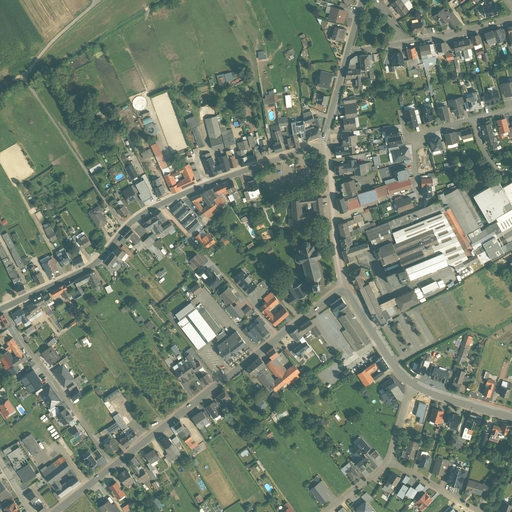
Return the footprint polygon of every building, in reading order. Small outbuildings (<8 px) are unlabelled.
[(398,0),(392,5),(397,11),(404,6),(399,0),(398,0)] [(486,7),(483,8),(485,18),(497,15),(495,5),(494,6),(486,7)] [(404,6),(397,11),(402,17),(409,12),(404,6)] [(345,12),(332,8),(330,13),(332,14),(330,18),(334,19),(333,21),(343,24),(345,18),(343,17),(345,12)] [(448,11),(445,13),(443,10),(438,13),(441,17),(437,19),(442,26),(449,21),(446,17),(451,14),(448,11)] [(451,14),(446,17),(449,21),(454,28),(460,23),(453,13),(451,14)] [(421,24),(419,25),(418,24),(412,25),(413,33),(423,32),(422,27),(422,24),(421,24)] [(346,31),(335,28),(333,36),(335,36),(334,40),(343,43),(346,31)] [(500,29),(493,32),(492,31),(494,37),(497,43),(503,41),(502,40),(505,39),(504,35),(502,36),(501,31),(500,29)] [(489,33),(482,35),(486,49),(493,47),(491,39),(489,33)] [(478,36),(471,38),(472,38),(472,40),(474,46),(476,46),(481,44),(478,36)] [(469,40),(461,42),(463,51),(466,50),(471,49),(469,41),(469,40)] [(461,42),(453,44),(455,53),(459,52),(463,51),(461,42)] [(445,43),(437,45),(438,53),(444,52),(448,51),(447,47),(446,47),(445,43)] [(430,46),(419,48),(421,56),(431,54),(430,46)] [(415,49),(407,50),(409,60),(416,59),(417,59),(415,49)] [(296,59),(293,51),(287,53),(291,61),(296,59)] [(401,53),(393,55),(394,60),(392,60),(393,67),(404,65),(403,62),(401,53)] [(431,54),(421,56),(421,60),(422,61),(423,64),(424,68),(428,67),(436,65),(436,62),(435,58),(432,59),(431,54)] [(368,56),(360,57),(360,64),(361,71),(365,70),(367,70),(369,70),(370,70),(369,65),(369,62),(368,56)] [(356,57),(351,61),(349,66),(354,66),(354,65),(356,65),(356,64),(360,64),(360,57),(356,57)] [(416,59),(409,60),(409,61),(410,61),(411,67),(417,66),(418,66),(416,59)] [(356,71),(348,71),(346,80),(356,79),(361,79),(360,76),(358,76),(358,75),(356,75),(356,71)] [(428,71),(425,71),(431,97),(434,96),(428,71)] [(390,73),(385,74),(387,81),(396,79),(395,72),(390,73)] [(331,80),(325,78),(326,74),(321,73),(320,77),(321,77),(318,86),(319,87),(322,88),(323,88),(328,89),(331,80)] [(228,82),(221,84),(222,92),(229,91),(228,82)] [(509,83),(502,85),(505,94),(504,94),(505,97),(511,95),(509,83)] [(497,91),(493,92),(488,93),(489,95),(491,104),(491,105),(496,104),(496,103),(500,102),(497,91)] [(477,92),(473,94),(474,97),(466,99),(467,103),(469,111),(470,111),(474,110),(477,109),(481,108),(480,102),(477,92)] [(265,110),(276,107),(274,95),(265,97),(266,100),(263,100),(265,110)] [(328,97),(320,95),(319,97),(318,97),(316,104),(325,106),(328,97)] [(355,98),(350,98),(350,101),(344,102),(344,106),(356,104),(355,98)] [(452,102),(453,108),(455,115),(463,113),(461,106),(459,100),(452,102)] [(446,107),(438,109),(441,120),(449,118),(446,107)] [(357,108),(345,109),(346,119),(354,118),(357,118),(356,110),(358,109),(358,108),(357,108)] [(431,109),(427,110),(427,109),(425,108),(422,109),(421,111),(422,116),(424,122),(426,121),(433,119),(431,109)] [(303,112),(304,119),(312,116),(310,110),(303,112)] [(409,128),(418,126),(417,125),(415,116),(414,110),(409,111),(409,112),(405,113),(409,128)] [(280,114),(277,115),(279,125),(279,127),(288,126),(287,118),(281,119),(280,114)] [(217,117),(220,129),(226,128),(224,123),(223,123),(221,115),(217,116),(217,117)] [(312,116),(304,119),(304,126),(308,124),(315,122),(312,116)] [(151,117),(142,121),(144,126),(153,123),(151,117)] [(188,120),(191,130),(197,127),(199,127),(196,117),(188,120)] [(217,117),(205,120),(209,136),(220,133),(221,133),(220,129),(217,117)] [(346,119),(343,120),(345,129),(345,130),(350,129),(356,128),(354,118),(346,119)] [(505,120),(497,122),(500,134),(508,132),(509,132),(508,129),(505,120)] [(300,122),(291,124),(293,136),(296,135),(300,134),(302,139),(306,138),(305,133),(304,126),(300,126),(300,122)] [(156,124),(145,127),(147,136),(159,132),(156,124)] [(484,126),(481,127),(484,139),(486,145),(489,145),(494,143),(496,143),(495,141),(496,140),(495,139),(495,138),(494,137),(494,136),(493,136),(494,134),(493,133),(492,130),(492,129),(491,128),(492,127),(491,126),(490,124),(489,125),(484,126)] [(204,147),(197,127),(191,130),(199,149),(204,147)] [(310,132),(305,133),(306,138),(306,143),(319,138),(321,135),(319,129),(318,128),(318,129),(310,132)] [(399,137),(398,129),(392,130),(385,131),(387,139),(388,139),(399,137)] [(470,129),(466,130),(466,131),(461,132),(463,140),(472,138),(470,129)] [(222,134),(223,140),(226,139),(226,136),(232,135),(232,138),(234,138),(232,130),(225,132),(226,133),(222,134)] [(277,132),(272,133),(275,143),(280,142),(279,138),(277,132)] [(454,133),(445,135),(447,145),(457,143),(457,142),(455,134),(454,133)] [(226,139),(223,140),(225,147),(229,146),(235,144),(234,138),(232,138),(232,135),(226,136),(226,139)] [(293,136),(290,136),(290,139),(293,149),(299,147),(299,145),(296,135),(293,136)] [(221,136),(210,139),(212,150),(224,148),(221,136)] [(356,137),(342,138),(343,147),(344,147),(354,146),(355,146),(354,137),(356,137)] [(400,137),(399,137),(388,139),(390,146),(396,145),(401,144),(400,137)] [(430,140),(433,152),(440,150),(442,149),(441,143),(439,138),(436,139),(436,138),(433,139),(433,140),(430,140)] [(290,139),(284,140),(286,150),(293,149),(290,139)] [(244,142),(238,144),(241,152),(243,151),(247,150),(244,142)] [(280,142),(275,143),(276,145),(273,146),(275,153),(283,151),(280,142)] [(157,145),(151,147),(165,178),(171,176),(157,145)] [(263,147),(261,148),(262,156),(269,155),(268,146),(263,147)] [(354,146),(344,147),(344,155),(355,154),(354,151),(354,146)] [(343,147),(335,148),(336,156),(344,155),(344,147),(343,147)] [(404,161),(410,159),(408,149),(399,151),(392,153),(392,154),(394,163),(404,161)] [(152,156),(149,151),(141,155),(144,160),(152,156)] [(227,157),(219,158),(221,166),(215,169),(211,158),(204,161),(210,177),(210,178),(230,170),(227,157)] [(232,157),(227,158),(230,168),(237,167),(234,157),(232,157)] [(349,166),(343,166),(343,172),(355,171),(355,165),(354,165),(353,161),(349,161),(349,166)] [(99,163),(88,169),(92,176),(103,170),(99,163)] [(360,164),(355,165),(355,171),(356,176),(365,175),(364,164),(360,164)] [(138,177),(132,166),(125,169),(131,181),(138,177)] [(343,166),(335,167),(335,175),(343,174),(343,172),(343,166)] [(181,168),(170,173),(171,176),(172,176),(176,174),(176,173),(182,170),(181,168)] [(185,180),(182,182),(183,183),(180,184),(182,190),(196,184),(189,168),(182,171),(184,176),(185,180)] [(397,178),(398,182),(409,179),(408,176),(409,176),(407,168),(395,172),(397,178)] [(398,182),(387,186),(389,194),(411,187),(409,179),(398,182)] [(432,179),(421,180),(422,187),(431,187),(432,186),(432,179)] [(151,195),(149,190),(144,180),(135,185),(138,190),(141,195),(139,196),(143,203),(152,198),(151,195)] [(173,181),(167,184),(172,194),(179,192),(176,186),(173,181)] [(256,181),(248,183),(251,192),(259,189),(256,181)] [(352,181),(341,184),(342,184),(341,184),(341,185),(341,187),(342,188),(343,188),(341,189),(341,190),(341,192),(342,192),(343,193),(342,194),(343,196),(344,196),(344,198),(361,193),(358,184),(355,185),(354,181),(352,181)] [(232,182),(225,185),(227,190),(229,194),(232,192),(236,190),(232,182)] [(478,193),(473,197),(488,222),(496,218),(511,208),(511,206),(502,188),(498,182),(478,193)] [(511,182),(502,188),(511,206),(511,182)] [(224,184),(217,187),(221,193),(222,193),(225,192),(227,190),(225,185),(224,184)] [(441,202),(432,205),(436,216),(443,214),(467,258),(462,261),(465,267),(473,263),(474,264),(474,263),(475,263),(475,262),(479,260),(500,248),(501,247),(511,240),(511,208),(496,218),(498,222),(485,229),(480,220),(460,184),(443,193),(443,194),(438,196),(441,202)] [(138,190),(135,188),(134,186),(131,188),(136,197),(139,196),(141,195),(138,190)] [(161,186),(155,189),(158,197),(165,194),(162,186),(161,186)] [(386,186),(375,189),(378,199),(389,195),(389,194),(387,186),(386,186)] [(217,187),(207,191),(214,200),(219,197),(218,195),(222,193),(221,193),(217,187)] [(431,187),(422,187),(422,191),(422,195),(423,195),(423,198),(431,197),(431,193),(431,192),(431,187)] [(131,188),(123,193),(129,203),(137,199),(136,197),(131,188)] [(251,192),(249,193),(251,199),(258,197),(257,195),(260,194),(259,189),(251,192)] [(375,189),(357,194),(359,199),(361,206),(378,201),(378,199),(375,189)] [(215,203),(207,192),(200,195),(204,199),(209,206),(209,207),(215,203)] [(190,200),(193,204),(199,211),(202,209),(197,203),(199,201),(197,197),(190,200)] [(219,197),(214,200),(220,208),(225,205),(219,197)] [(312,211),(312,212),(309,213),(310,219),(324,217),(323,206),(322,202),(321,197),(300,200),(301,204),(307,203),(308,211),(312,211)] [(348,202),(347,198),(336,201),(338,207),(345,205),(349,204),(348,202)] [(403,200),(395,204),(396,204),(397,208),(398,208),(399,212),(398,212),(398,213),(413,207),(410,198),(403,200)] [(359,199),(348,202),(349,204),(351,211),(361,207),(361,206),(359,199)] [(309,213),(302,214),(301,204),(300,200),(291,201),(293,219),(293,226),(306,225),(305,221),(310,220),(310,219),(309,213)] [(215,203),(209,207),(209,206),(203,211),(202,211),(206,216),(208,219),(216,213),(214,210),(218,207),(215,203)] [(171,212),(175,216),(183,209),(183,208),(179,204),(171,212)] [(421,209),(415,212),(419,223),(436,216),(432,205),(427,207),(422,209),(421,209)] [(99,207),(93,211),(94,213),(90,215),(99,228),(107,223),(100,213),(102,212),(99,207)] [(117,211),(122,218),(128,214),(124,207),(120,209),(117,211)] [(183,209),(175,216),(177,219),(178,218),(181,222),(189,214),(187,211),(186,211),(183,209)] [(415,212),(409,214),(414,225),(419,223),(415,212)] [(161,213),(154,218),(157,222),(156,223),(158,226),(159,226),(166,221),(161,213)] [(184,226),(186,228),(195,220),(192,217),(189,214),(181,222),(184,225),(184,226)] [(409,214),(398,218),(402,229),(414,225),(409,214)] [(154,218),(143,225),(148,232),(150,230),(153,228),(155,230),(159,227),(159,226),(158,226),(156,223),(157,222),(154,218)] [(354,221),(348,223),(349,226),(363,222),(361,218),(354,221)] [(398,218),(387,222),(392,233),(402,229),(398,218)] [(186,228),(191,234),(195,229),(197,231),(201,227),(195,220),(186,228)] [(347,223),(338,225),(342,239),(350,236),(350,235),(347,223)] [(372,229),(370,229),(374,240),(388,235),(384,224),(375,227),(372,228),(372,229)] [(50,227),(45,231),(48,236),(54,233),(50,227)] [(159,227),(155,230),(156,233),(158,235),(163,232),(159,227)] [(358,230),(350,233),(351,235),(351,237),(363,232),(367,231),(365,227),(357,229),(358,230)] [(163,232),(158,235),(161,238),(168,233),(171,232),(168,228),(163,232)] [(374,250),(377,259),(380,258),(382,265),(398,259),(421,249),(438,243),(432,228),(392,245),(391,243),(374,250)] [(54,233),(48,236),(52,242),(57,239),(54,233)] [(21,260),(15,248),(7,234),(2,237),(10,251),(9,251),(19,270),(24,267),(21,261),(21,260)] [(77,240),(77,241),(78,242),(83,249),(87,247),(86,245),(90,243),(85,235),(77,240)] [(135,235),(131,238),(136,245),(141,241),(135,235)] [(222,239),(226,245),(230,242),(226,236),(222,239)] [(156,243),(150,237),(147,240),(152,246),(156,243)] [(208,240),(202,245),(206,250),(215,242),(211,237),(208,240)] [(350,237),(340,240),(342,248),(349,246),(352,245),(351,243),(352,242),(350,237)] [(128,241),(124,238),(120,243),(124,246),(124,245),(128,241)] [(152,246),(147,240),(143,243),(144,244),(148,250),(152,246)] [(511,240),(501,247),(504,253),(511,248),(511,240)] [(136,245),(134,247),(137,250),(144,244),(143,243),(141,241),(136,245)] [(317,249),(314,250),(314,246),(314,245),(313,245),(310,246),(309,243),(310,243),(310,242),(309,243),(307,242),(307,241),(306,241),(306,242),(303,242),(302,242),(303,243),(301,245),(300,243),(296,243),(297,244),(292,245),(294,251),(295,251),(297,253),(296,254),(297,255),(295,257),(294,257),(294,258),(295,258),(296,260),(295,261),(295,262),(296,261),(297,262),(299,262),(298,263),(299,264),(300,263),(302,262),(307,280),(311,282),(312,283),(312,284),(310,286),(313,288),(313,289),(319,287),(319,285),(320,285),(320,284),(320,283),(319,282),(318,283),(318,281),(321,276),(317,258),(319,258),(320,258),(320,257),(321,255),(322,255),(322,254),(321,254),(321,251),(322,251),(321,250),(320,251),(318,249),(318,248),(317,248),(317,249)] [(343,251),(342,252),(346,264),(351,262),(352,261),(351,256),(368,249),(368,248),(367,243),(359,246),(350,249),(343,251)] [(126,253),(118,248),(114,254),(118,258),(121,260),(125,254),(126,253)] [(504,253),(500,248),(479,260),(482,265),(491,260),(492,260),(504,253)] [(421,249),(398,259),(402,269),(405,268),(425,259),(421,249)] [(66,254),(65,252),(57,257),(63,267),(71,262),(69,258),(66,254)] [(425,259),(405,268),(409,279),(447,264),(442,252),(425,259)] [(112,253),(104,263),(108,265),(107,266),(109,268),(110,267),(111,268),(111,267),(116,261),(118,258),(114,254),(112,253)] [(57,263),(53,256),(49,259),(50,261),(51,260),(54,265),(57,263)] [(203,262),(197,256),(190,262),(192,265),(193,264),(197,268),(203,262)] [(8,258),(2,261),(6,269),(12,266),(8,258)] [(124,262),(118,258),(116,261),(121,264),(127,270),(129,268),(124,262)] [(77,259),(71,262),(72,262),(76,269),(81,267),(77,259)] [(50,261),(42,265),(45,269),(45,270),(47,273),(47,274),(47,275),(49,275),(50,274),(50,273),(52,272),(53,271),(54,271),(56,270),(56,269),(54,265),(51,260),(50,261)] [(121,264),(116,261),(111,267),(114,269),(117,265),(121,264)] [(465,267),(462,261),(454,265),(454,267),(457,272),(465,267)] [(16,271),(13,265),(12,266),(6,269),(9,276),(10,275),(11,279),(18,276),(16,271)] [(203,268),(196,273),(200,277),(201,276),(204,274),(206,271),(203,268)] [(402,269),(387,275),(391,287),(409,279),(405,268),(402,269)] [(361,269),(349,274),(356,289),(359,288),(364,285),(361,278),(365,276),(361,269)] [(206,271),(204,274),(201,276),(208,284),(210,287),(211,287),(213,289),(221,282),(214,274),(213,275),(208,270),(206,271)] [(234,279),(249,294),(256,287),(242,272),(234,279)] [(94,273),(84,277),(87,282),(89,281),(94,290),(100,286),(94,273)] [(33,277),(37,285),(44,281),(40,274),(37,275),(33,277)] [(288,286),(292,283),(291,281),(287,275),(283,278),(288,286)] [(78,281),(74,283),(77,288),(83,285),(81,279),(78,281)] [(279,290),(272,279),(269,281),(271,284),(267,287),(268,288),(273,294),(279,290)] [(436,281),(421,288),(422,290),(424,294),(438,287),(437,283),(436,283),(436,281)] [(266,290),(268,288),(263,282),(260,284),(266,290)] [(77,288),(74,283),(67,288),(75,301),(82,296),(77,288)] [(295,287),(292,289),(296,295),(299,299),(308,294),(304,287),(302,283),(301,283),(295,287)] [(364,285),(359,288),(370,311),(379,307),(379,305),(369,283),(364,285)] [(18,287),(16,288),(19,296),(26,292),(22,285),(18,287)] [(202,290),(198,285),(191,290),(195,295),(202,290)] [(72,297),(64,286),(58,289),(61,294),(61,293),(66,300),(72,297)] [(58,289),(51,293),(54,298),(61,294),(58,289)] [(228,289),(220,296),(229,306),(233,302),(236,299),(231,293),(231,292),(228,289)] [(414,292),(395,300),(397,304),(400,310),(419,302),(414,292)] [(48,294),(43,298),(46,304),(47,305),(52,302),(48,294)] [(291,298),(288,300),(291,304),(299,299),(296,295),(291,298)] [(42,296),(36,299),(40,307),(46,304),(43,298),(42,296)] [(274,296),(267,303),(271,308),(279,301),(274,296)] [(341,298),(331,306),(335,312),(338,309),(345,304),(341,298)] [(395,298),(379,305),(379,307),(381,311),(385,309),(386,309),(391,306),(397,304),(395,300),(395,298)] [(63,302),(56,307),(58,310),(62,308),(65,306),(63,302)] [(35,303),(27,308),(28,310),(33,317),(40,312),(38,308),(35,303)] [(180,321),(196,309),(191,303),(175,315),(180,321)] [(267,303),(260,309),(264,314),(268,310),(271,308),(267,303)] [(237,306),(234,309),(231,305),(230,307),(229,306),(227,308),(227,309),(235,318),(238,316),(239,318),(244,314),(237,306)] [(355,317),(354,315),(353,315),(346,306),(340,311),(341,312),(343,315),(345,319),(341,322),(346,330),(355,343),(354,344),(358,349),(358,350),(370,342),(365,334),(354,318),(355,317)] [(386,309),(385,309),(387,313),(390,318),(391,317),(396,314),(391,306),(386,309)] [(253,312),(249,307),(244,312),(248,317),(253,312)] [(379,307),(370,311),(372,316),(379,312),(381,311),(379,307)] [(216,336),(196,309),(180,321),(177,323),(198,350),(206,344),(208,344),(208,342),(216,336)] [(23,313),(21,310),(11,316),(17,325),(21,322),(23,325),(29,321),(28,320),(23,313)] [(28,310),(23,313),(28,320),(33,317),(28,310)] [(274,317),(268,310),(264,314),(270,321),(274,317)] [(222,332),(206,311),(201,315),(216,336),(215,336),(219,341),(217,342),(219,345),(228,338),(223,331),(222,332)] [(372,316),(371,317),(376,325),(378,324),(384,320),(382,317),(379,312),(372,316)] [(284,318),(279,313),(274,317),(270,321),(275,326),(284,318)] [(390,318),(387,313),(382,317),(387,323),(393,320),(391,317),(390,318)] [(8,324),(4,315),(0,316),(0,323),(3,329),(9,326),(8,324)] [(259,317),(255,320),(258,324),(260,323),(262,325),(265,323),(259,317)] [(315,326),(310,320),(300,327),(304,333),(310,329),(315,326)] [(154,327),(150,322),(145,325),(149,330),(154,327)] [(262,325),(260,323),(258,324),(254,328),(262,337),(268,332),(262,325)] [(315,326),(310,329),(316,337),(320,334),(315,326)] [(32,327),(25,332),(28,337),(35,332),(32,327)] [(246,328),(242,331),(248,338),(251,336),(248,333),(249,332),(246,328)] [(262,337),(254,328),(249,332),(248,333),(251,336),(256,342),(262,337)] [(302,337),(297,329),(290,334),(296,342),(300,339),(302,337)] [(355,343),(346,330),(342,333),(355,352),(358,349),(354,344),(355,343)] [(246,344),(236,332),(233,335),(238,341),(242,347),(246,344)] [(467,334),(455,366),(460,368),(462,364),(462,365),(473,336),(467,334)] [(219,345),(218,347),(221,351),(229,345),(230,347),(238,341),(233,335),(228,338),(219,345)] [(6,336),(0,339),(0,340),(1,343),(0,343),(2,347),(3,346),(7,344),(6,343),(9,341),(6,336)] [(302,337),(300,339),(303,343),(299,346),(293,350),(297,355),(300,353),(303,351),(305,349),(309,347),(309,346),(302,337)] [(9,341),(6,343),(7,344),(3,346),(7,352),(12,349),(17,345),(12,339),(9,341)] [(57,343),(54,339),(48,344),(51,347),(56,343),(57,343)] [(221,351),(219,353),(225,360),(242,347),(238,341),(230,347),(229,345),(221,351)] [(180,352),(175,346),(170,349),(176,356),(180,352)] [(18,348),(14,351),(18,357),(22,354),(18,348)] [(59,359),(51,348),(42,354),(50,366),(59,359)] [(279,355),(273,348),(267,353),(272,359),(273,360),(275,357),(278,355),(279,355)] [(13,360),(7,352),(4,354),(2,355),(4,358),(1,360),(6,367),(4,369),(7,372),(17,365),(13,360)] [(18,357),(13,360),(17,365),(26,360),(22,354),(18,357)] [(370,362),(378,358),(376,354),(368,359),(370,362)] [(196,365),(189,355),(185,358),(188,363),(192,368),(196,365)] [(279,362),(275,357),(273,360),(272,359),(269,362),(273,367),(281,376),(286,371),(279,362)] [(266,365),(260,358),(253,364),(258,370),(262,368),(266,365)] [(389,368),(382,358),(376,362),(378,365),(378,366),(382,372),(383,372),(389,368)] [(66,359),(59,364),(61,367),(63,365),(68,362),(66,359)] [(376,362),(365,369),(368,373),(375,368),(378,365),(376,362)] [(192,368),(188,363),(185,364),(192,374),(195,372),(192,368)] [(196,365),(192,368),(196,372),(202,367),(199,363),(196,365)] [(192,374),(185,364),(175,372),(183,383),(186,381),(185,379),(192,374)] [(258,370),(253,364),(246,369),(252,376),(257,372),(258,370)] [(17,365),(7,372),(11,378),(21,371),(17,365)] [(53,373),(58,380),(69,373),(63,365),(61,367),(53,373)] [(286,371),(281,376),(286,383),(299,371),(294,365),(286,371)] [(423,366),(418,365),(415,373),(424,375),(426,368),(426,367),(423,366)] [(202,367),(196,372),(200,378),(206,374),(202,367)] [(281,376),(273,367),(270,369),(278,378),(281,376)] [(264,371),(262,368),(258,370),(270,385),(274,381),(267,372),(264,371)] [(435,368),(434,368),(433,373),(431,378),(436,379),(442,380),(442,381),(446,382),(447,378),(449,373),(435,368)] [(368,373),(365,369),(358,375),(365,386),(373,381),(372,379),(368,373)] [(465,371),(457,369),(452,384),(460,387),(465,371)] [(270,385),(258,370),(257,372),(259,375),(258,376),(267,388),(266,388),(270,392),(273,389),(270,385)] [(33,371),(21,380),(26,386),(38,378),(33,371)] [(382,372),(372,379),(373,381),(374,383),(385,375),(383,372),(382,372)] [(74,381),(69,373),(58,380),(64,388),(72,383),(74,381)] [(206,374),(200,378),(205,385),(212,381),(206,374)] [(274,381),(270,385),(273,389),(275,391),(280,388),(286,383),(281,376),(278,378),(274,381)] [(74,381),(72,383),(74,386),(76,385),(82,380),(79,377),(74,381)] [(38,378),(26,386),(30,393),(43,385),(38,378)] [(392,379),(381,387),(385,392),(389,389),(390,390),(396,386),(392,379)] [(78,388),(76,385),(74,386),(68,390),(70,393),(76,389),(78,388)] [(506,388),(501,386),(499,391),(501,391),(499,395),(508,398),(510,390),(506,388)] [(39,394),(45,402),(55,395),(50,387),(43,392),(39,394)] [(488,388),(485,387),(482,395),(489,397),(492,390),(488,388)] [(266,388),(262,392),(265,396),(270,392),(266,388)] [(70,393),(69,394),(74,401),(82,396),(76,389),(70,393)] [(385,392),(381,395),(383,399),(382,399),(384,403),(386,402),(388,406),(396,400),(390,390),(389,389),(385,392)] [(118,390),(104,400),(106,403),(120,393),(118,390)] [(225,390),(222,392),(222,393),(217,397),(218,397),(222,403),(230,397),(227,393),(225,390)] [(279,395),(276,392),(272,396),(275,401),(280,397),(279,395)] [(60,402),(55,395),(45,402),(50,409),(54,406),(60,402)] [(222,403),(218,397),(214,399),(220,407),(222,410),(226,407),(224,405),(222,403)] [(263,401),(256,405),(260,411),(267,406),(263,401)] [(14,411),(7,402),(0,406),(0,407),(2,411),(3,411),(5,415),(7,414),(7,415),(14,411)] [(218,409),(213,403),(206,408),(214,418),(219,415),(219,413),(220,412),(218,409)] [(419,423),(422,424),(427,407),(425,407),(426,405),(419,403),(415,416),(420,418),(419,423)] [(115,416),(108,406),(106,407),(113,417),(115,416)] [(61,413),(57,408),(56,409),(50,413),(53,418),(57,416),(61,413)] [(443,412),(433,409),(430,420),(438,422),(440,423),(441,418),(443,412)] [(61,413),(57,416),(63,425),(72,419),(70,416),(71,416),(68,412),(67,413),(65,410),(61,413)] [(5,415),(3,411),(2,411),(0,412),(0,413),(4,421),(9,418),(7,415),(7,414),(5,415)] [(202,413),(200,415),(200,414),(199,414),(195,417),(195,418),(193,420),(199,429),(209,422),(206,418),(202,413)] [(455,414),(451,413),(451,414),(449,414),(449,416),(447,422),(446,424),(455,427),(456,427),(458,422),(459,417),(454,415),(455,414)] [(113,417),(116,422),(121,419),(118,414),(115,416),(113,417)] [(482,418),(469,414),(465,428),(473,430),(475,422),(480,424),(482,418)] [(441,418),(440,423),(438,422),(436,426),(442,428),(444,421),(445,419),(441,418)] [(133,431),(129,434),(126,429),(127,428),(121,419),(116,422),(117,423),(120,428),(123,432),(131,443),(138,438),(133,431)] [(180,422),(174,426),(178,433),(185,428),(180,422)] [(117,423),(106,430),(108,433),(109,435),(118,429),(120,428),(117,423)] [(501,429),(494,426),(491,435),(499,438),(499,437),(500,433),(507,435),(509,430),(510,427),(503,424),(501,429)] [(78,432),(75,427),(70,431),(74,435),(78,432)] [(185,428),(178,433),(183,439),(189,435),(190,435),(191,435),(185,428)] [(473,430),(465,428),(462,438),(470,440),(473,430)] [(511,434),(511,431),(509,430),(507,435),(500,433),(499,437),(510,440),(511,435),(511,434)] [(131,443),(123,432),(122,433),(121,434),(124,438),(120,441),(121,443),(120,444),(122,446),(123,445),(125,448),(131,443)] [(42,451),(31,435),(22,440),(33,457),(42,451)] [(171,444),(165,437),(159,442),(164,449),(165,449),(171,444)] [(192,439),(186,443),(189,448),(195,443),(192,439)] [(111,440),(104,445),(111,454),(118,449),(111,440)] [(363,454),(369,448),(362,440),(355,445),(359,449),(363,454)] [(417,442),(409,440),(408,445),(409,445),(407,452),(403,451),(401,457),(405,458),(405,457),(412,459),(412,460),(415,449),(417,442)] [(175,450),(171,444),(165,449),(168,454),(169,454),(175,450)] [(6,457),(12,453),(9,448),(3,452),(6,457)] [(12,453),(7,456),(14,467),(19,464),(26,459),(19,448),(12,453)] [(363,454),(359,449),(354,453),(356,456),(353,459),(357,464),(359,466),(362,464),(367,459),(363,454)] [(102,457),(97,450),(93,452),(99,459),(102,457)] [(175,450),(169,454),(168,454),(167,455),(172,461),(174,460),(172,458),(178,453),(175,450)] [(375,450),(370,455),(375,459),(380,455),(375,450)] [(153,451),(145,456),(149,463),(150,464),(150,463),(160,458),(157,453),(155,454),(153,451)] [(97,463),(90,454),(84,459),(85,461),(83,462),(86,467),(88,465),(90,468),(97,463)] [(422,455),(421,460),(419,466),(428,468),(431,458),(430,458),(430,456),(428,456),(426,456),(422,455)] [(57,468),(66,461),(63,457),(54,464),(57,468)] [(448,460),(437,457),(433,471),(444,474),(445,469),(448,460)] [(134,458),(128,462),(133,468),(135,467),(139,464),(134,458)] [(77,475),(66,461),(57,468),(62,475),(68,471),(73,478),(76,476),(76,477),(77,475)] [(355,466),(351,461),(348,463),(349,464),(354,470),(356,468),(355,466)] [(354,470),(349,464),(344,469),(353,480),(358,475),(354,470)] [(357,464),(355,466),(356,468),(361,473),(366,469),(362,464),(359,466),(357,464)] [(23,469),(18,472),(25,483),(35,477),(36,476),(35,475),(29,465),(23,469)] [(455,469),(452,468),(447,484),(460,487),(462,480),(465,471),(461,470),(462,467),(457,466),(455,469)] [(45,477),(50,484),(54,481),(62,475),(57,468),(50,473),(45,477)] [(148,476),(143,470),(139,473),(136,474),(143,484),(149,479),(147,477),(148,476)] [(127,471),(124,473),(124,472),(120,474),(121,475),(119,476),(125,486),(132,481),(133,481),(130,476),(127,471)] [(400,477),(393,472),(387,480),(388,481),(385,484),(389,487),(392,483),(395,485),(400,477)] [(138,482),(133,474),(130,476),(133,481),(132,481),(134,485),(138,482)] [(73,478),(68,482),(72,488),(73,489),(81,482),(76,477),(76,476),(73,478)] [(54,481),(50,484),(56,492),(60,488),(54,481)] [(319,484),(324,490),(328,488),(322,481),(318,484),(319,485),(319,484)] [(483,485),(469,481),(465,492),(467,494),(469,495),(471,493),(472,492),(480,495),(481,492),(483,485)] [(116,483),(110,487),(113,491),(112,491),(114,495),(115,495),(118,499),(124,495),(121,491),(116,483)] [(490,485),(483,483),(483,485),(481,492),(487,494),(490,485)] [(4,490),(1,485),(0,484),(0,498),(1,500),(9,495),(5,489),(4,490)] [(319,485),(315,487),(317,489),(313,492),(316,497),(317,497),(322,504),(326,501),(325,500),(329,497),(324,490),(319,484),(319,485)] [(408,487),(404,484),(397,495),(402,497),(404,493),(407,488),(408,487)] [(420,484),(415,489),(416,490),(420,493),(424,488),(420,484)] [(56,492),(60,497),(69,490),(65,485),(60,488),(56,492)] [(415,489),(411,486),(410,488),(409,489),(406,494),(412,497),(416,490),(415,489)] [(32,491),(26,496),(29,500),(35,495),(32,491)] [(366,493),(361,497),(366,501),(367,503),(373,498),(366,493)] [(426,494),(425,493),(418,499),(419,499),(417,500),(415,503),(418,506),(419,506),(421,508),(422,508),(424,505),(425,505),(428,502),(431,499),(429,497),(427,494),(426,494)] [(1,500),(0,501),(2,503),(11,497),(9,495),(1,500)] [(35,495),(29,500),(32,503),(35,502),(38,499),(35,495)] [(11,497),(2,503),(5,508),(14,502),(11,497)] [(366,501),(357,508),(359,511),(369,511),(372,510),(367,503),(366,501)] [(20,511),(14,502),(5,508),(4,509),(5,511),(20,511),(20,510),(20,511)] [(112,507),(108,502),(108,503),(105,505),(105,504),(100,508),(103,511),(113,511),(114,511),(115,511),(112,507)] [(293,510),(288,502),(284,505),(287,509),(288,508),(291,511),(293,510)] [(38,506),(35,508),(38,511),(42,511),(46,509),(41,503),(38,506)] [(511,506),(504,503),(500,511),(510,511),(511,510),(511,507),(511,506)]
